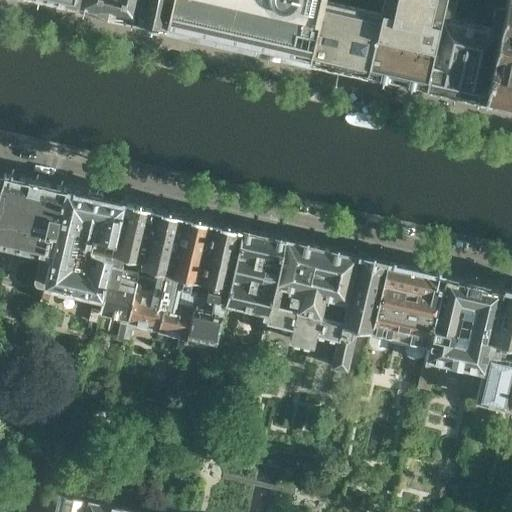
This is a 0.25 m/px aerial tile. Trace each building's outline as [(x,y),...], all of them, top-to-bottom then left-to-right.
[(137,18),(141,0),(79,0),(78,4),(137,18)] [(165,24),(170,0),(141,0),(137,18),(162,23),(165,24)] [(322,0),(170,0),(165,24),(169,25),(306,56),(310,57),(322,0)] [(426,83),(444,0),(322,0),(310,57),(367,70),(416,81),(426,83)] [(484,97),(505,0),(486,0),(489,5),(495,6),(492,21),(494,21),(492,28),(447,18),(448,11),(450,11),(452,0),(444,0),(426,83),(425,83),(484,97)] [(511,0),(505,0),(484,97),(511,103),(511,0)] [(44,283),(66,187),(0,172),(0,291),(8,293),(17,255),(10,253),(12,248),(25,251),(27,243),(47,248),(46,252),(41,251),(35,281),(44,283)] [(97,320),(101,305),(124,200),(66,187),(44,283),(39,307),(47,309),(53,280),(96,289),(90,319),(97,320)] [(124,339),(153,207),(124,200),(101,305),(122,310),(119,320),(120,320),(117,337),(124,339)] [(158,323),(182,213),(153,207),(124,339),(121,350),(127,352),(135,318),(158,323)] [(187,329),(212,220),(182,213),(158,323),(187,329)] [(216,336),(218,328),(241,227),(212,220),(187,329),(216,336)] [(264,326),(285,237),(241,227),(218,328),(222,329),(225,313),(227,312),(229,305),(228,303),(229,299),(263,307),(262,311),(261,312),(259,319),(260,321),(259,325),(264,326)] [(346,303),(357,254),(285,237),(264,326),(260,346),(273,349),(281,316),(279,315),(285,290),(283,290),(285,281),(297,284),(295,291),(301,293),(296,314),(292,313),(290,322),(294,323),(291,336),(313,341),(324,297),(346,303)] [(371,326),(386,260),(357,254),(346,303),(332,363),(348,366),(356,327),(353,326),(354,322),(371,326)] [(420,375),(444,273),(441,273),(386,260),(371,326),(369,339),(376,340),(379,327),(393,331),(391,337),(409,341),(411,335),(421,337),(413,374),(420,375)] [(479,385),(502,287),(502,286),(500,286),(499,286),(446,274),(444,273),(420,375),(417,385),(428,388),(433,366),(430,360),(432,354),(444,357),(442,366),(459,370),(462,361),(474,364),(469,383),(479,385)] [(511,375),(511,288),(502,287),(479,385),(477,396),(506,403),(511,375)] [(8,395),(11,380),(1,377),(0,375),(0,393),(2,394),(8,395)] [(0,431),(10,434),(18,398),(8,395),(2,394),(0,404),(0,431)] [(166,419),(170,402),(142,396),(138,413),(166,419)] [(341,461),(345,442),(316,435),(316,438),(312,454),(316,456),(341,461)] [(309,454),(240,438),(237,452),(306,468),(307,465),(309,454)] [(316,456),(312,454),(309,454),(307,465),(314,467),(316,456)] [(83,511),(87,496),(88,494),(58,487),(52,511),(83,511)] [(114,511),(116,502),(87,496),(83,511),(114,511)] [(145,511),(146,509),(116,502),(114,511),(145,511)]
